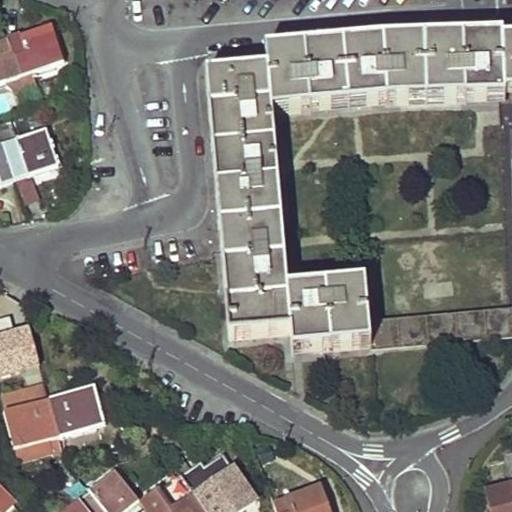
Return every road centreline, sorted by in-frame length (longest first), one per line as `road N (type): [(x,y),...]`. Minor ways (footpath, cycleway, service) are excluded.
road 1 (residential): [(0,257),(320,439)]
road 2 (unclassified): [(178,42),(448,17),(474,0)]
road 3 (residential): [(139,223),(177,216),(193,190),(178,42)]
road 4 (residential): [(108,50),(143,180),(139,223)]
road 5 (residential): [(139,223),(0,254)]
